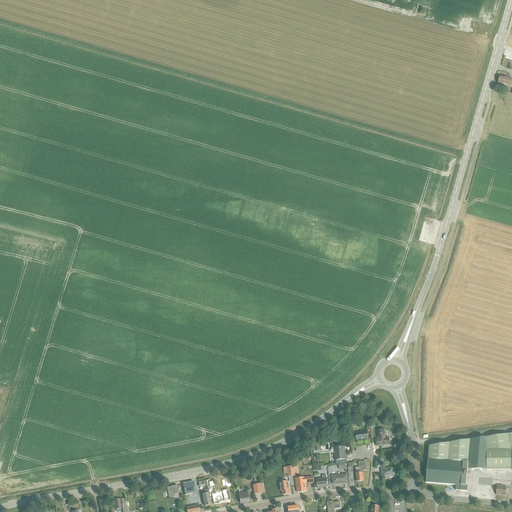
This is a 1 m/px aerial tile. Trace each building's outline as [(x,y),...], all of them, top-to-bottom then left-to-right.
[(511,87),(511,85),(511,79),(500,77),(499,83),(504,85),(503,85),(505,86),(506,85),(511,87)] [(355,433),(356,441),(368,439),(368,435),(371,434),(371,427),(367,428),(367,432),(355,433)] [(376,439),(377,447),(390,445),(389,438),(386,438),(385,430),(377,431),(378,439),(376,439)] [(511,433),(485,438),(487,450),(487,470),(511,469),(511,433)] [(470,440),(467,470),(487,470),(487,450),(485,438),(470,440)] [(426,468),(425,474),(427,474),(426,483),(456,486),(456,491),(467,492),(468,487),(466,486),(467,470),(470,440),(429,447),(427,468),(426,468)] [(334,448),(331,449),(332,453),(335,453),(334,454),(334,457),(335,458),(336,461),(347,460),(346,454),(345,454),(344,447),(334,448)] [(363,481),(362,471),(366,471),(365,462),(358,462),(359,467),(356,468),(356,474),(357,482),(358,482),(358,483),(360,482),(363,481)] [(387,478),(394,477),(393,468),(381,469),(382,479),(387,479),(387,478)] [(332,476),(333,485),(348,483),(347,475),(332,476)] [(328,487),(327,479),(326,476),(322,476),(323,479),(316,480),(317,488),(328,487)] [(297,488),(297,493),(306,492),(305,484),(314,482),(313,477),(295,479),(297,488)] [(196,493),(193,482),(183,484),(185,495),(196,493)] [(290,494),(288,482),(280,483),(281,492),(283,491),(283,495),(290,494)] [(260,484),(253,485),(255,495),(261,493),(264,493),(262,483),(260,484)] [(177,486),(175,486),(167,488),(169,498),(175,497),(174,494),(178,493),(177,486)] [(496,495),(506,496),(506,487),(497,486),(496,495)] [(210,505),(207,489),(202,490),(205,506),(210,505)] [(212,494),(214,506),(229,503),(227,491),(212,494)] [(249,502),(247,492),(238,494),(240,504),(249,502)] [(334,503),(333,502),(327,502),(328,511),(334,511),(334,509),(340,508),(339,502),(334,503)]
